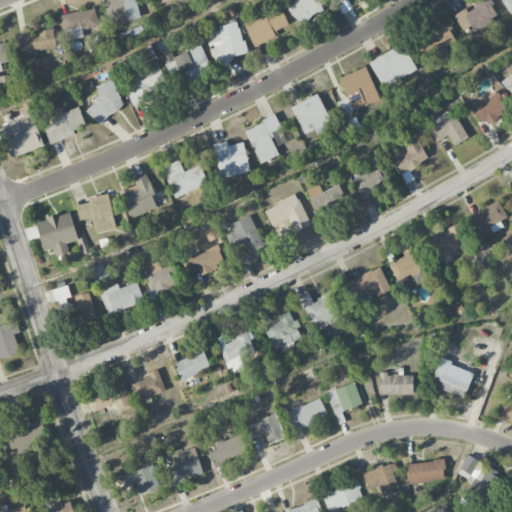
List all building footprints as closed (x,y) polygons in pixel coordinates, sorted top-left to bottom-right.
[(140,18),(134,0),(105,0),(111,20),(120,17),(121,23),(140,18)] [(298,0),(287,5),(296,24),(327,11),(322,0),(298,0)] [(454,17),(462,31),(472,25),(475,31),(499,17),(489,0),(478,0),(473,3),(474,5),(454,17)] [(511,0),(500,0),(511,17),(511,0)] [(98,26),(94,8),(81,12),(80,11),(59,16),(63,30),(80,26),(81,30),(98,26)] [(287,25),(280,8),(244,24),(254,47),(277,36),(275,31),(287,25)] [(445,47),(456,41),(446,21),(419,35),(435,63),(449,56),(445,47)] [(246,56),(239,22),(218,26),(219,30),(208,33),(214,63),(246,56)] [(15,36),(19,54),(57,47),(54,28),(15,36)] [(0,61),(10,60),(7,40),(0,40),(0,61)] [(417,69),(401,43),(368,63),(384,89),(417,69)] [(164,61),(174,86),(211,71),(201,46),(164,61)] [(131,104),(167,89),(158,65),(121,80),(131,104)] [(339,77),(347,98),(337,102),(341,115),(379,101),(367,67),(339,77)] [(95,122),(125,108),(111,79),(95,87),(101,99),(87,105),(95,122)] [(483,126),(509,108),(498,91),(471,108),(483,126)] [(303,135),(314,130),(315,132),(331,125),(318,94),(290,106),(303,135)] [(50,144),(75,135),(74,130),(85,125),(79,107),(50,118),(52,124),(43,128),(50,144)] [(43,146),(29,109),(2,119),(9,137),(5,139),(12,158),(43,146)] [(467,138),(450,109),(426,124),(437,142),(447,135),(454,146),(467,138)] [(269,133),(281,128),(276,116),(245,129),(259,164),(279,156),(269,133)] [(389,149),(400,173),(427,161),(416,137),(389,149)] [(243,142),(227,146),(226,141),(213,144),(221,178),(249,172),(243,142)] [(366,162),(368,167),(351,174),(361,196),(389,183),(377,156),(366,162)] [(175,198),(208,184),(200,165),(184,172),(179,160),(162,167),(175,198)] [(119,192),(129,219),(156,208),(152,196),(154,195),(146,174),(133,179),(135,185),(119,192)] [(306,190),(318,217),(348,203),(339,184),(322,192),(318,184),(306,190)] [(79,221),(92,218),(95,234),(116,229),(108,194),(87,198),(88,203),(76,205),(79,221)] [(309,225),(297,195),(263,209),(271,226),(289,219),(294,232),(309,225)] [(490,227),(492,231),(502,227),(499,220),(506,218),(499,201),(469,214),(477,233),(490,227)] [(264,247),(249,216),(222,229),(231,247),(242,241),(249,254),(264,247)] [(469,244),(459,225),(430,240),(440,260),(469,244)] [(203,251),(200,244),(183,251),(194,277),(225,263),(217,245),(203,251)] [(389,263),(397,282),(426,268),(415,246),(401,252),(403,256),(389,263)] [(151,296),(181,283),(172,264),(161,269),(157,261),(139,269),(151,296)] [(107,277),(102,265),(89,270),(94,283),(107,277)] [(345,282),(353,298),(373,289),(377,298),(391,292),(380,267),(345,282)] [(98,291),(107,315),(144,301),(136,282),(119,288),(117,284),(98,291)] [(89,294),(70,298),(67,286),(47,291),(49,303),(59,301),(61,312),(71,309),(75,324),(95,319),(89,294)] [(327,325),(342,319),(331,293),(304,305),(318,338),(330,332),(327,325)] [(262,325),(275,352),(303,339),(289,312),(262,325)] [(14,335),(20,333),(16,321),(0,325),(0,359),(20,353),(14,335)] [(256,352),(249,333),(219,344),(230,374),(245,369),(241,358),(256,352)] [(181,381),(210,369),(203,351),(174,363),(181,381)] [(439,359),(432,379),(439,381),(437,388),(463,398),(473,372),(439,359)] [(165,391),(158,372),(130,383),(138,402),(165,391)] [(412,374),(379,375),(379,395),(413,394),(412,374)] [(361,407),(355,384),(327,391),(333,413),(361,407)] [(129,408),(125,386),(89,394),(92,411),(115,406),(117,411),(129,408)] [(511,423),(511,392),(498,415),(511,423)] [(292,426),(299,423),(301,428),(327,417),(320,398),(286,412),(292,426)] [(245,426),(250,439),(264,433),(269,444),(285,437),(275,413),(245,426)] [(12,454),(48,443),(40,420),(29,423),(27,416),(12,421),(15,429),(5,432),(12,454)] [(216,450),(208,454),(214,468),(248,452),(239,434),(214,445),(216,450)] [(175,468),(168,470),(172,484),(203,475),(194,448),(171,455),(175,468)] [(480,461),(466,455),(456,475),(470,482),(480,461)] [(408,483),(444,481),(443,461),(407,462),(408,483)] [(383,496),(399,489),(388,462),(362,474),(368,489),(378,485),(383,496)] [(482,477),(474,475),(469,491),(491,499),(501,472),(486,467),(482,477)] [(328,511),(363,497),(356,480),(321,495),(328,511)] [(72,511),(70,501),(61,504),(59,497),(39,503),(41,511),(42,511),(48,511),(47,511),(72,511)] [(283,509),(283,511),(319,511),(317,502),(283,509)]
